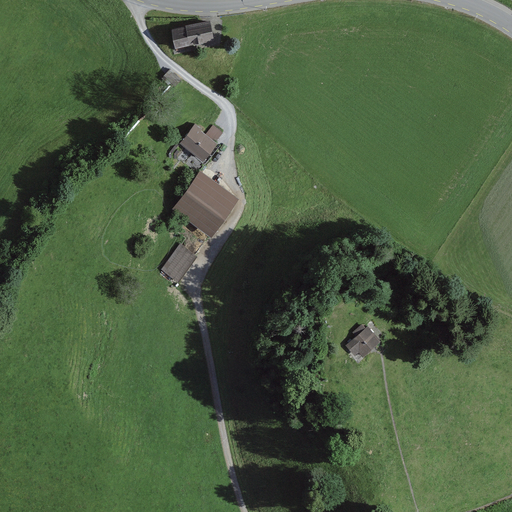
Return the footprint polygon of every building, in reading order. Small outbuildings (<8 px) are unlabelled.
[(213,21),(172,29),(177,51),(217,43),(213,21)] [(197,123),(182,141),(205,161),(220,143),(197,123)] [(203,170),(174,209),(214,237),(242,199),(203,170)] [(181,244),(162,270),(179,282),(198,256),(181,244)] [(374,329),(354,348),(366,361),(387,342),(374,329)]
